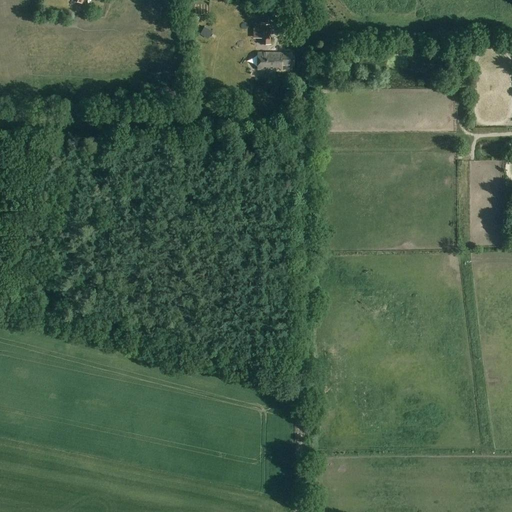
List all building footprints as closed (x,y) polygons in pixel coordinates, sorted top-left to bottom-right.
[(266,5),(268,14),(286,10),(284,1),(266,5)] [(246,15),(234,15),(234,39),(241,39),(241,45),(253,45),(253,25),(246,25),(246,15)] [(271,45),(271,24),(260,24),(260,44),(271,45)] [(204,27),(200,34),(205,38),(210,30),(204,27)] [(295,65),(295,55),(293,55),(293,52),(259,52),(259,69),(292,69),(292,65),(295,65)]
